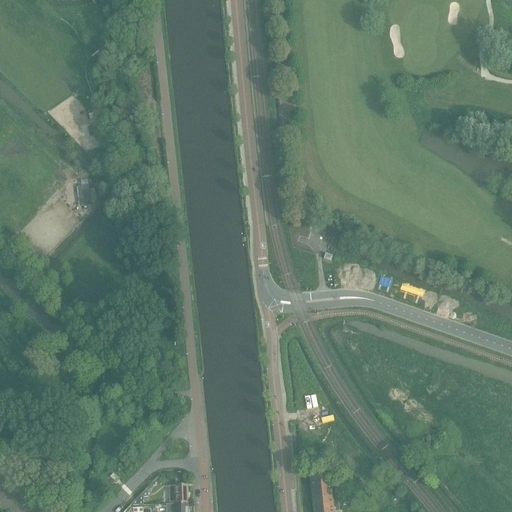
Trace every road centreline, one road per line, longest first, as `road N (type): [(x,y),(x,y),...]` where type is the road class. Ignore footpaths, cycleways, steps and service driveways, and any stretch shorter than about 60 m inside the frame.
road 1 (unclassified): [(195,392),(154,0)]
road 2 (unclassified): [(274,298),(265,286),(235,0)]
road 3 (unclassified): [(274,298),(364,298),(511,349)]
road 4 (residential): [(286,511),(268,310),(274,298)]
road 5 (residential): [(205,511),(195,392)]
